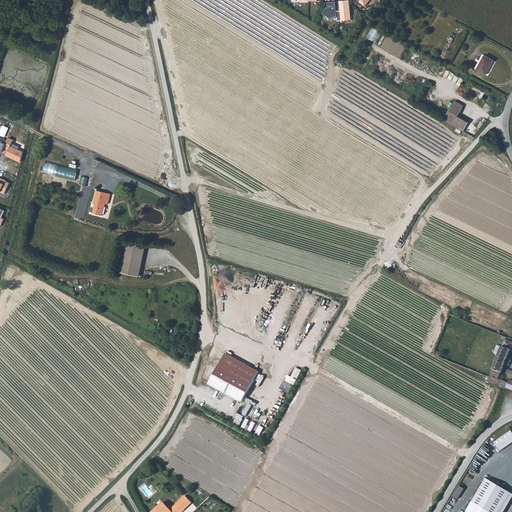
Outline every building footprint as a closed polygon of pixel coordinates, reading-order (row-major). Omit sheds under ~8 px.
[(352,20),(350,0),(348,0),(340,1),(342,11),(338,11),(336,1),(328,2),(329,7),(327,8),(323,14),(329,17),(329,18),(338,17),(339,21),(352,20)] [(368,37),(378,43),(383,33),(373,28),(368,37)] [(495,60),(486,55),(478,70),(487,75),(495,60)] [(455,104),(445,121),(454,126),(458,118),(464,109),(455,104)] [(458,118),(454,126),(464,132),(469,124),(458,118)] [(10,150),(7,156),(22,162),(24,152),(19,149),(20,147),(13,144),(15,140),(10,138),(8,142),(5,147),(10,150)] [(47,161),(44,173),(76,180),(80,165),(72,164),(71,167),(47,161)] [(88,185),(90,179),(83,176),(80,183),(88,185)] [(0,191),(5,194),(10,183),(7,182),(7,181),(4,179),(3,180),(0,179),(1,178),(0,177),(0,191)] [(111,205),(114,195),(99,191),(95,204),(97,204),(95,213),(104,216),(107,204),(111,205)] [(123,273),(142,277),(148,248),(130,244),(123,273)] [(487,375),(486,379),(511,388),(511,379),(510,379),(509,383),(499,379),(505,364),(509,365),(511,359),(507,358),(511,345),(511,341),(511,339),(511,337),(510,337),(509,338),(507,337),(490,376),(487,375)] [(226,354),(210,385),(243,403),(259,373),(226,354)] [(236,413),(241,404),(235,400),(230,410),(236,413)] [(511,439),(511,429),(500,436),(495,439),(500,447),(511,439)] [(473,499),(493,511),(498,511),(511,491),(487,476),(473,499)] [(460,482),(454,493),(455,494),(458,496),(465,485),(460,482)] [(190,497),(189,498),(187,496),(185,496),(185,498),(172,509),(165,502),(153,511),(183,511),(194,502),(190,497)]
